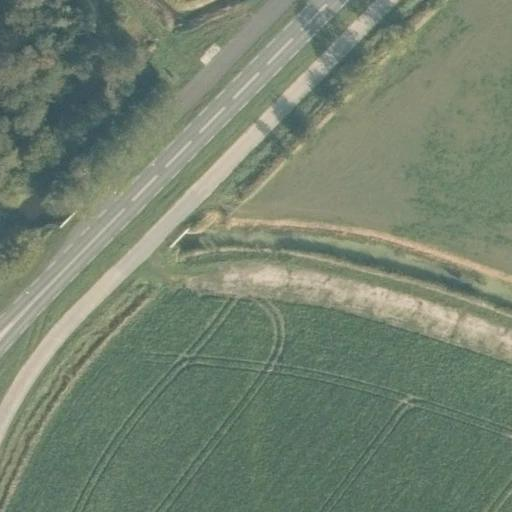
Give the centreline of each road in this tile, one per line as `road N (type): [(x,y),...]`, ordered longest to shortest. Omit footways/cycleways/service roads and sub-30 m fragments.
road 1 (unclassified): [(0,424),(56,336),(386,0)]
road 2 (primary): [(6,328),(329,0)]
